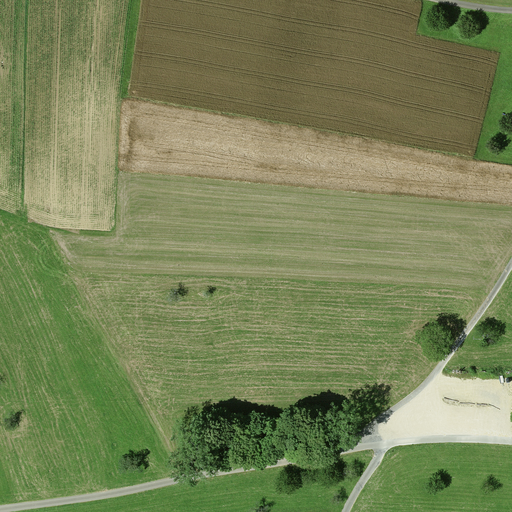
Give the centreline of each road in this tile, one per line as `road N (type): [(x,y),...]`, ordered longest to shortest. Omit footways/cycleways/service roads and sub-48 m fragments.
road 1 (track): [(311,456),(0,509)]
road 2 (residential): [(361,447),(381,414),(430,382),(511,269)]
